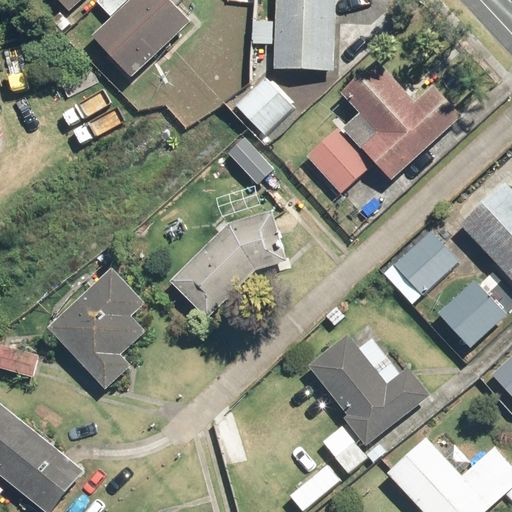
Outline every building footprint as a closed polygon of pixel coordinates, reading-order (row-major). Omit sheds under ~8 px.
[(54,0),(74,18),(91,0),(54,0)] [(172,0),(142,0),(106,44),(150,80),(199,21),(172,0)] [(279,0),(276,68),(334,72),(338,0),(279,0)] [(368,144),(396,174),(465,109),(439,83),(420,101),(378,56),(344,88),(384,130),(368,144)] [(299,115),(270,80),(238,106),(266,141),(299,115)] [(341,129),(316,150),(348,190),(374,169),(341,129)] [(276,171),(248,139),(229,156),(257,188),(276,171)] [(511,185),(508,181),(460,225),(511,280),(511,185)] [(394,204),(375,186),(350,214),(369,232),(394,204)] [(173,272),(207,324),(306,259),(267,201),(224,230),(228,236),(173,272)] [(389,274),(419,306),(466,264),(436,231),(389,274)] [(118,265),(54,323),(114,389),(134,370),(123,357),(150,333),(138,319),(154,304),(118,265)] [(511,312),(511,305),(480,275),(443,313),(478,347),(511,312)] [(371,447),(437,398),(413,365),(389,382),(355,337),(312,369),(371,447)] [(39,357),(4,346),(0,358),(0,367),(33,378),(39,357)] [(511,357),(494,373),(511,393),(511,357)] [(58,511),(91,471),(0,400),(0,493),(24,511),(58,511)] [(373,457),(356,440),(336,461),(353,478),(373,457)] [(435,441),(388,478),(414,511),(505,511),(511,507),(511,460),(502,448),(464,478),(435,441)] [(304,511),(311,511),(343,479),(333,468),(324,477),(317,470),(289,498),(304,511)]
